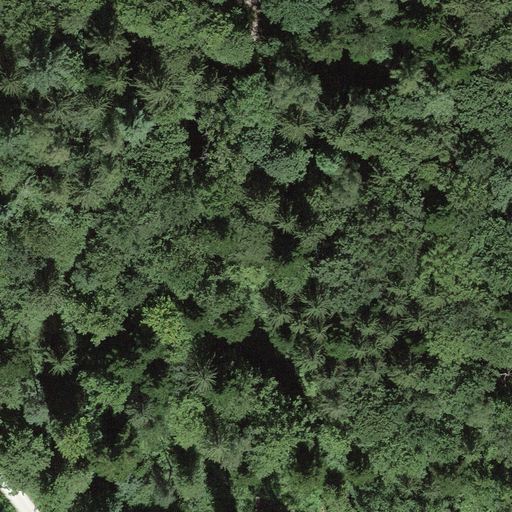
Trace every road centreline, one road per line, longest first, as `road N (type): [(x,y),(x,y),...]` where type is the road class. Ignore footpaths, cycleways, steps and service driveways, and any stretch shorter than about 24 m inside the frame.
road 1 (track): [(0,269),(50,216),(210,92),(280,0)]
road 2 (track): [(511,135),(458,109),(363,42),(271,0)]
